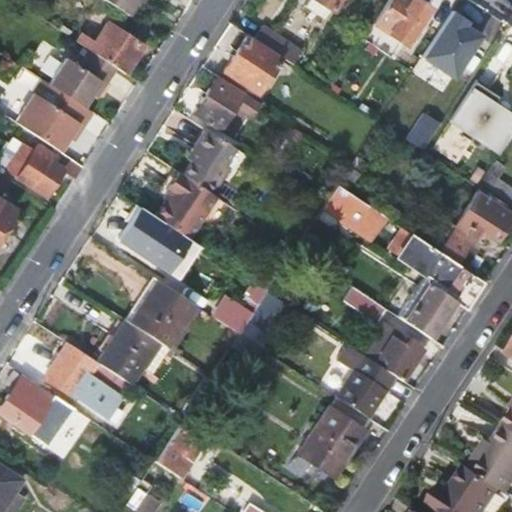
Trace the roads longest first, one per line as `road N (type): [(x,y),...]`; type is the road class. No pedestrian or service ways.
road 1 (residential): [(217,0),(0,328)]
road 2 (unclassified): [(363,511),(511,284)]
